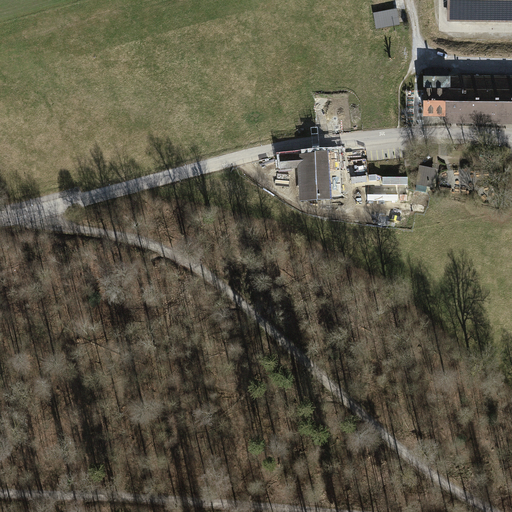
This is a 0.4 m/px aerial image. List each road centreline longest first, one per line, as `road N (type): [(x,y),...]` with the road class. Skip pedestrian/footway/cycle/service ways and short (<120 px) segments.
road 1 (track): [(494,511),(415,461),(197,268),(147,243),(24,214)]
road 2 (unclassified): [(0,218),(273,150),(399,133),(511,135)]
road 3 (track): [(0,493),(321,511)]
road 4 (track): [(511,62),(424,61),(409,0)]
